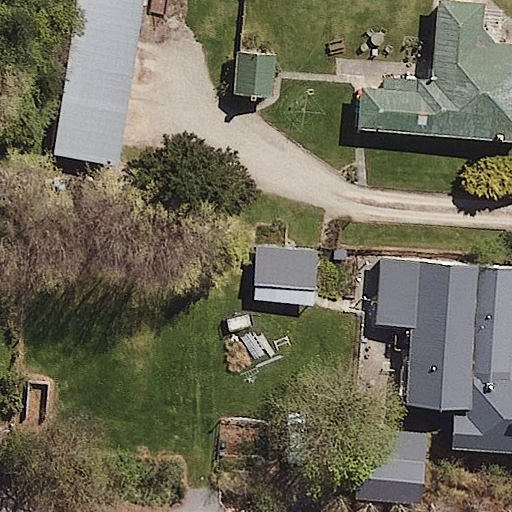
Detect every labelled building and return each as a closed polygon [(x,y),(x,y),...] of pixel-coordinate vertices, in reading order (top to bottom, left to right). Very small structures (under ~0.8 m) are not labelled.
[(123,168),(151,0),(73,0),(47,155),(123,168)] [(446,80),(369,81),(369,127),(447,127),(446,138),(511,137),(511,41),(490,42),(490,0),(438,0),(438,14),(446,14),(446,80)] [(239,257),(238,272),(251,273),(249,303),(330,308),(333,245),(252,241),(251,258),(239,257)] [(511,265),(379,258),(376,326),(411,327),(408,410),(449,412),(447,462),(511,464),(511,265)] [(101,268),(93,306),(155,319),(163,281),(101,268)] [(331,430),(324,494),(427,505),(434,441),(331,430)]
